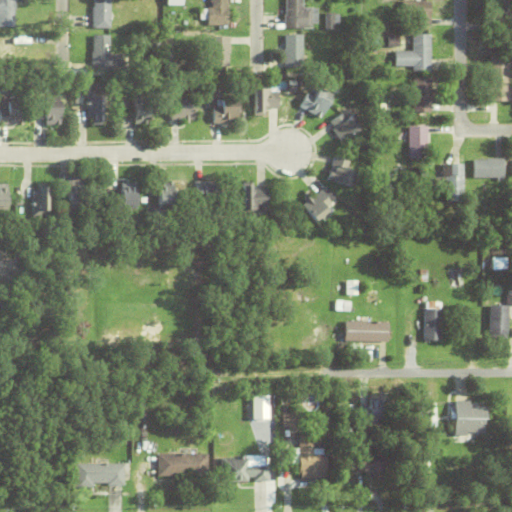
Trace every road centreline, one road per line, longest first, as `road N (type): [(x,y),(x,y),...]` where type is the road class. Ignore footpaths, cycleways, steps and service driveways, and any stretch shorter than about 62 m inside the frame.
road 1 (residential): [(511,373),(0,380)]
road 2 (residential): [(0,245),(511,244)]
road 3 (residential): [(0,152),(318,150)]
road 4 (residential): [(409,246),(408,511)]
road 5 (residential): [(460,0),(461,131),(511,131)]
road 6 (residential): [(141,380),(139,511)]
